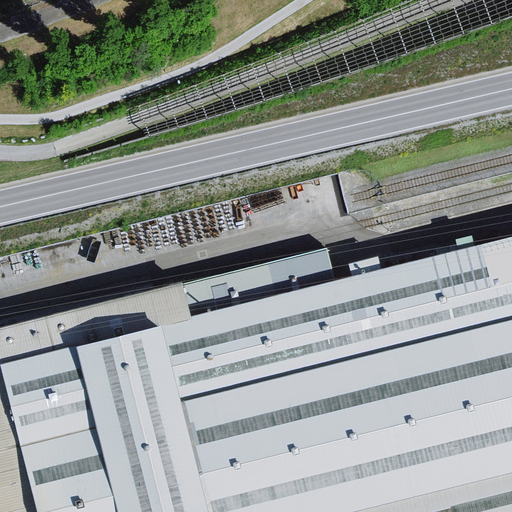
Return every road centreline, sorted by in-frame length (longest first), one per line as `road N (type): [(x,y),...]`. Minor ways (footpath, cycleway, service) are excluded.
road 1 (primary): [(0,202),(511,87)]
road 2 (motorway): [(0,181),(450,0)]
